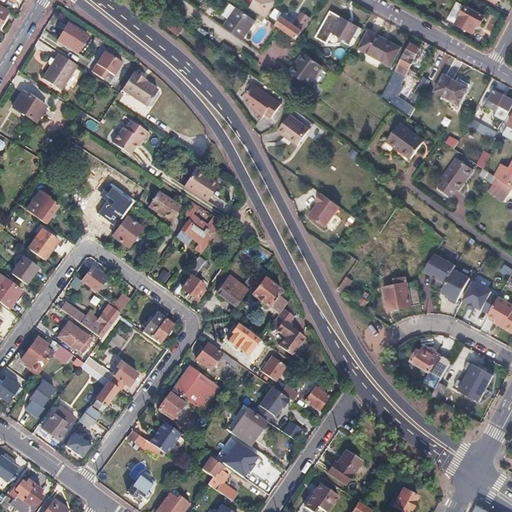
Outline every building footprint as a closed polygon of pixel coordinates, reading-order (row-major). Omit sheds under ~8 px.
[(171,6),(162,0),(158,7),(166,13),(171,6)] [(236,0),(239,1),(239,0),(251,0),(247,7),(264,18),(275,0),(274,0),(236,0)] [(484,17),(456,2),(446,19),(472,34),(477,25),(479,26),(484,17)] [(282,6),(277,4),(269,17),(274,20),(282,6)] [(256,20),(237,7),(224,27),(243,40),(256,20)] [(325,42),(340,17),(330,11),(314,36),(325,42)] [(309,18),(301,12),(293,24),(301,30),(309,18)] [(282,17),(277,25),(296,38),(301,30),(293,24),(282,17)] [(362,30),(340,17),(331,31),(353,45),(362,30)] [(87,36),(67,24),(57,41),(76,53),(87,36)] [(399,49),(369,31),(357,51),(387,69),(399,49)] [(420,48),(410,42),(394,70),(404,76),(407,71),(420,48)] [(113,76),(122,63),(104,51),(96,64),(113,76)] [(73,64),(54,52),(38,77),(56,89),(73,64)] [(297,66),(295,64),(289,73),(309,87),(323,67),(305,54),(297,66)] [(404,76),(394,70),(384,89),(391,93),(398,82),(400,83),(404,76)] [(141,77),(133,72),(122,90),(146,107),(157,90),(146,83),(140,79),(141,77)] [(467,88),(443,74),(434,90),(458,104),(467,88)] [(244,95),(243,96),(252,103),(251,104),(256,108),(253,111),(263,118),(265,114),(270,118),(280,104),(274,99),(272,102),(266,97),(268,95),(253,84),(249,89),(246,87),(242,93),(244,95)] [(511,103),(511,99),(493,89),(485,104),(494,109),(497,104),(508,111),(511,103)] [(23,92),(13,109),(36,123),(46,107),(23,92)] [(309,129),(289,115),(277,132),(297,146),(309,129)] [(492,140),(497,132),(473,117),(468,125),(492,140)] [(123,128),(122,127),(111,143),(129,154),(139,139),(142,141),(148,132),(129,119),(123,128)] [(399,123),(385,141),(410,159),(421,144),(412,138),(414,134),(399,123)] [(414,134),(412,138),(421,144),(423,141),(414,134)] [(490,154),(484,151),(476,163),(483,168),(490,154)] [(473,170),(456,157),(442,177),(444,179),(438,188),(450,196),(456,188),(458,190),(473,170)] [(508,171),(505,169),(498,179),(511,188),(511,163),(509,169),(508,171)] [(508,171),(509,169),(502,164),(494,176),(498,179),(505,169),(508,171)] [(217,183),(193,168),(187,179),(201,188),(210,194),(217,183)] [(493,182),(497,185),(495,188),(506,195),(511,188),(498,179),(496,177),(493,182)] [(187,179),(182,186),(205,201),(210,194),(201,188),(187,179)] [(154,196),(167,205),(160,215),(171,222),(182,207),(158,191),(154,196)] [(50,198),(41,192),(27,211),(45,224),(58,206),(49,200),(50,198)] [(319,204),(310,216),(324,227),(339,208),(320,194),(315,201),(319,204)] [(108,196),(98,210),(113,221),(115,219),(120,223),(130,209),(129,208),(136,199),(131,196),(123,207),(108,196)] [(167,205),(154,196),(149,205),(160,213),(159,214),(160,215),(167,205)] [(183,214),(189,218),(181,230),(204,247),(213,235),(218,228),(223,222),(213,216),(206,225),(186,210),(183,214)] [(141,228),(126,217),(113,236),(128,246),(141,228)] [(58,240),(42,228),(28,248),(44,260),(58,240)] [(224,232),(218,228),(213,235),(218,239),(224,232)] [(456,265),(435,254),(424,271),(446,283),(454,269),(456,265)] [(16,263),(18,265),(12,274),(26,284),(38,267),(21,255),(16,263)] [(245,288),(228,275),(216,292),(236,306),(248,289),(258,275),(263,269),(266,265),(263,263),(261,265),(259,263),(245,282),(245,288)] [(191,265),(180,280),(184,283),(181,288),(196,299),(204,288),(202,286),(203,285),(192,276),(196,269),(191,265)] [(97,271),(92,267),(81,281),(96,292),(107,278),(101,273),(102,271),(98,268),(97,271)] [(470,278),(454,269),(446,283),(441,292),(450,297),(449,300),(456,304),(470,278)] [(0,303),(8,309),(21,291),(0,275),(0,303)] [(258,275),(248,289),(252,293),(274,310),(284,295),(280,292),(281,290),(264,278),(263,279),(258,275)] [(352,280),(346,277),(338,290),(344,294),(352,280)] [(395,285),(383,288),(388,310),(421,304),(417,281),(407,283),(406,278),(394,280),(395,285)] [(467,291),(474,295),(473,297),(481,302),(480,304),(486,308),(495,295),(473,281),(467,291)] [(114,306),(121,311),(130,300),(123,295),(114,306)] [(367,301),(362,297),(357,303),(363,307),(367,301)] [(473,297),(471,300),(479,305),(480,304),(481,302),(473,297)] [(511,304),(498,297),(488,315),(505,325),(504,328),(511,332),(511,304)] [(65,302),(60,309),(80,324),(94,333),(100,338),(101,339),(119,315),(119,314),(121,311),(114,306),(113,308),(108,304),(97,319),(88,312),(85,316),(65,302)] [(294,317),(283,308),(270,325),(285,337),(279,345),(292,354),(305,338),(296,331),(292,328),(293,326),(289,323),(294,317)] [(173,323),(157,312),(143,332),(159,344),(173,323)] [(68,323),(58,338),(72,348),(76,347),(88,356),(98,343),(89,337),(87,339),(83,337),(85,334),(68,323)] [(232,332),(234,333),(228,340),(248,354),(259,338),(238,323),(232,332)] [(38,335),(26,350),(20,359),(30,366),(39,372),(52,355),(54,352),(46,346),(48,342),(38,335)] [(222,353),(207,343),(195,359),(210,369),(214,364),(217,365),(220,360),(218,358),(219,356),(222,353)] [(59,345),(54,352),(52,355),(60,360),(67,351),(59,345)] [(414,358),(412,360),(431,372),(430,373),(440,380),(451,361),(426,346),(422,352),(419,350),(418,352),(416,351),(412,357),(414,358)] [(272,378),(287,357),(277,350),(262,371),(272,378)] [(222,353),(219,356),(229,363),(236,368),(239,364),(223,352),(222,353)] [(87,357),(83,363),(107,381),(109,382),(110,382),(114,376),(87,357)] [(119,369),(114,376),(110,382),(118,388),(120,390),(125,383),(128,386),(137,373),(120,361),(116,367),(119,369)] [(493,375),(468,361),(463,369),(467,371),(457,389),(478,401),(493,375)] [(83,363),(80,367),(104,385),(107,381),(83,363)] [(30,366),(28,368),(37,375),(39,372),(30,366)] [(213,382),(190,366),(172,390),(186,400),(196,407),(213,382)] [(289,381),(277,373),(269,385),(272,386),(281,393),(282,391),(289,381)] [(21,385),(7,374),(0,383),(0,398),(7,404),(21,385)] [(47,384),(42,380),(30,398),(32,399),(30,403),(37,409),(40,405),(42,406),(59,384),(52,378),(47,384)] [(448,385),(440,380),(432,393),(440,398),(448,385)] [(110,382),(109,382),(93,403),(102,410),(118,388),(110,382)] [(317,388),(315,387),(305,400),(319,410),(328,396),(319,390),(321,387),(319,385),(317,388)] [(289,399),(281,393),(272,386),(254,412),(268,422),(272,415),(274,416),(281,406),(283,408),(289,399)] [(186,400),(172,390),(157,411),(171,420),(186,400)] [(249,409),(243,405),(226,429),(232,433),(244,442),(250,446),(267,422),(251,411),(249,409)] [(99,413),(89,406),(84,412),(95,420),(99,413)] [(84,412),(79,420),(78,420),(89,428),(95,420),(84,412)] [(48,418),(41,428),(57,439),(64,430),(61,427),(65,422),(53,414),(50,419),(48,418)] [(79,420),(73,416),(68,423),(73,427),(78,420),(79,420)] [(181,433),(164,421),(149,442),(165,453),(166,454),(181,433)] [(302,429),(290,421),(282,432),(294,440),(302,429)] [(82,439),(71,430),(61,443),(81,457),(90,444),(85,440),(87,437),(84,436),(82,439)] [(133,431),(128,438),(140,446),(141,445),(161,459),(165,453),(149,442),(133,431)] [(258,457),(236,442),(224,459),(246,474),(258,457)] [(337,463),(335,461),(328,471),(345,482),(361,460),(346,450),(337,463)] [(20,471),(0,455),(0,487),(6,491),(20,471)] [(210,457),(202,468),(212,476),(207,484),(208,484),(235,503),(237,500),(226,493),(230,488),(222,482),(228,474),(220,469),(222,465),(210,457)] [(272,461),(267,467),(278,475),(282,469),(272,461)] [(315,462),(311,469),(322,477),(327,470),(315,462)] [(186,468),(182,465),(177,470),(182,474),(186,468)] [(144,474),(141,471),(127,490),(135,497),(138,493),(143,497),(145,498),(150,492),(147,490),(152,483),(143,476),(144,474)] [(16,490),(15,488),(10,496),(15,499),(13,501),(19,506),(35,486),(28,480),(25,484),(22,482),(16,490)] [(338,494),(320,481),(312,492),(304,504),(313,511),(318,505),(327,511),(338,494)] [(41,491),(35,486),(19,506),(26,511),(28,508),(32,511),(42,497),(39,495),(41,491)] [(398,497),(394,495),(389,503),(405,511),(409,511),(418,496),(403,488),(398,497)] [(170,493),(156,511),(183,511),(190,503),(178,495),(176,497),(170,493)] [(53,500),(48,496),(36,511),(66,511),(68,510),(54,500),(53,500)] [(369,511),(371,509),(358,500),(349,511),(369,511)]
